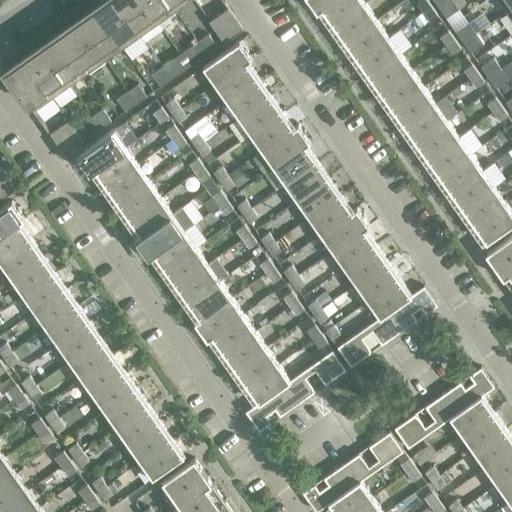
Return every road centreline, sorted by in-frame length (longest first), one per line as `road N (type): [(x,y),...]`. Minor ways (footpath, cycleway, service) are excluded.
road 1 (residential): [(268,469),(0,89)]
road 2 (residential): [(473,326),(242,0)]
